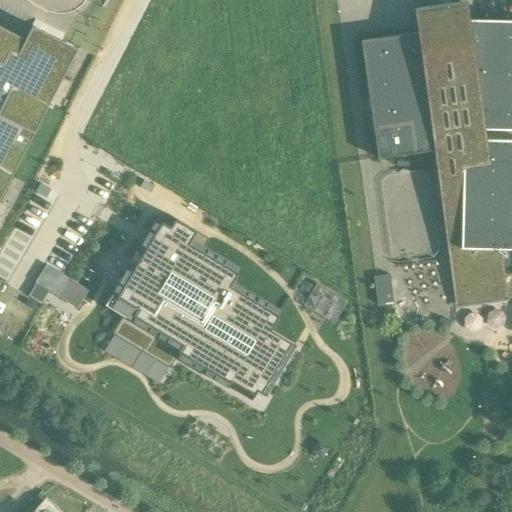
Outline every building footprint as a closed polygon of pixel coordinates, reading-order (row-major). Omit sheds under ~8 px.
[(436,150),(457,304),(505,297),(498,249),(511,249),(511,139),(482,139),(481,129),(511,129),(511,20),(466,19),(463,3),(444,6),(445,8),(435,9),(435,7),(416,10),(419,32),(360,40),(377,158),(436,150)] [(0,199),(77,48),(61,40),(65,34),(34,19),(24,39),(0,26),(0,199)] [(144,180),(140,187),(150,193),(154,186),(144,180)] [(38,183),(33,191),(45,198),(50,190),(38,183)] [(156,219),(105,305),(123,316),(113,334),(170,367),(176,357),(227,387),(228,385),(251,399),(256,391),(265,396),(295,345),(270,330),(281,311),(232,282),(240,268),(204,247),(208,238),(170,215),(165,224),(156,219)] [(10,240),(0,256),(0,274),(7,278),(24,248),(10,240)] [(47,265),(36,282),(56,295),(67,278),(47,265)] [(394,302),(390,275),(374,277),(378,305),(394,302)] [(316,282),(303,304),(334,322),(347,300),(316,282)]
